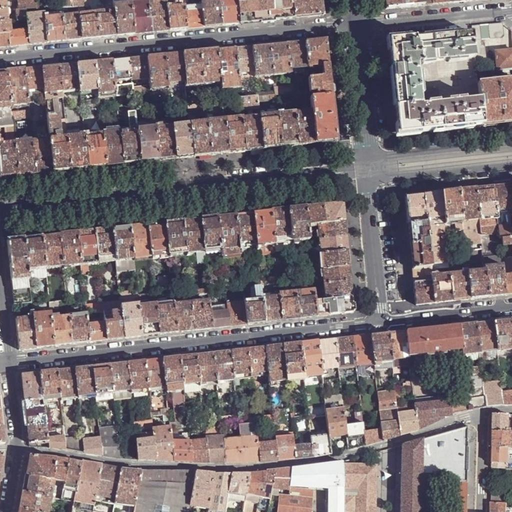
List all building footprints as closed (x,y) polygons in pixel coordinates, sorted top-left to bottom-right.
[(36,0),(17,0),(19,9),(25,9),(38,8),(36,0)] [(201,0),(202,5),(204,27),(216,26),(222,26),(218,0),(201,0)] [(218,0),(222,26),(234,25),(240,24),(236,4),(235,0),(218,0)] [(294,19),(292,0),(249,0),(250,2),(236,4),(240,24),(255,22),(270,21),(281,20),(282,20),(294,19)] [(322,0),(292,0),(294,19),(303,18),(324,15),(324,7),(322,0)] [(404,7),(423,6),(422,0),(384,0),(385,9),(404,7)] [(166,1),(149,2),(152,33),(162,32),(169,31),(167,8),(166,1)] [(149,2),(131,4),(134,35),(146,33),(152,33),(149,2)] [(131,4),(113,5),(114,10),(117,36),(127,35),(134,35),(131,4)] [(202,5),(184,7),(187,29),(197,28),(204,27),(202,5)] [(187,29),(184,7),(175,8),(167,8),(169,31),(180,30),(187,29)] [(19,9),(15,9),(16,20),(21,20),(22,20),(26,19),(26,15),(25,9),(19,9)] [(79,14),(82,40),(84,40),(95,39),(111,37),(117,36),(114,10),(107,11),(97,12),(97,13),(79,14)] [(28,30),(29,45),(39,44),(46,43),(44,17),(43,13),(26,15),(26,19),(27,29),(28,30)] [(62,15),(64,42),(76,40),(82,40),(79,14),(79,13),(62,15)] [(62,15),(44,17),(46,43),(54,43),(64,42),(62,15)] [(7,21),(0,21),(0,34),(7,34),(7,33),(8,32),(7,21)] [(470,26),(470,27),(471,32),(472,39),(483,38),(501,36),(503,34),(501,23),(470,26)] [(7,34),(9,47),(22,46),(29,45),(28,30),(27,29),(22,29),(12,30),(8,32),(7,33),(7,34)] [(479,100),(439,105),(424,106),(424,110),(422,110),(422,111),(418,111),(418,105),(419,105),(418,89),(416,89),(415,81),(417,81),(415,65),(414,65),(413,59),(417,59),(419,59),(419,62),(434,61),(474,57),(472,39),(471,32),(455,34),(432,36),(407,39),(388,40),(391,65),(391,68),(395,107),(396,112),(398,134),(413,133),(442,130),(467,127),(482,126),(479,100)] [(7,34),(0,34),(0,48),(9,47),(7,34)] [(483,38),(472,39),(474,57),(476,71),(489,70),(488,66),(486,59),(483,38)] [(316,41),(306,42),(308,68),(325,66),(325,65),(330,65),(327,40),(316,41)] [(294,43),(288,44),(291,69),(308,68),(306,42),(294,43)] [(277,45),(271,46),(274,76),(291,74),(291,69),(288,44),(277,45)] [(261,47),(253,47),(255,72),(256,77),(261,77),(274,76),(271,46),(261,47)] [(240,49),(235,49),(238,74),(255,72),(253,47),(240,49)] [(224,50),(218,51),(221,84),(222,91),(239,89),(238,74),(235,49),(224,50)] [(511,50),(495,53),(497,69),(511,67),(511,50)] [(208,52),(201,53),(204,85),(221,84),(218,51),(208,52)] [(190,54),(183,54),(186,82),(187,87),(204,85),(201,53),(190,54)] [(172,55),(165,56),(168,84),(186,82),(183,54),(172,55)] [(154,57),(147,58),(150,79),(150,86),(151,89),(168,88),(168,84),(165,56),(154,57)] [(476,71),(474,57),(434,61),(419,62),(419,59),(417,59),(413,59),(414,65),(415,65),(417,81),(415,81),(416,89),(418,89),(419,105),(418,105),(418,111),(422,111),(422,110),(424,110),(424,106),(439,105),(479,100),(477,83),(476,71)] [(138,59),(130,60),(132,80),(132,81),(150,79),(147,58),(138,59)] [(120,61),(112,61),(114,82),(132,80),(130,60),(120,61)] [(101,63),(95,63),(98,91),(98,98),(116,97),(115,87),(114,82),(112,61),(101,63)] [(84,64),(78,65),(80,85),(80,90),(80,93),(98,91),(95,63),(84,64)] [(60,67),(63,92),(74,91),(74,86),(80,85),(78,65),(67,66),(60,67)] [(331,76),(330,65),(325,65),(325,66),(325,71),(323,71),(324,77),(309,78),(310,84),(311,90),(311,93),(316,92),(317,98),(333,96),(331,76)] [(48,68),(43,69),(44,88),(45,89),(45,95),(63,93),(63,92),(60,67),(48,68)] [(32,70),(25,70),(27,90),(27,91),(45,89),(44,88),(43,69),(32,70)] [(14,71),(7,72),(10,107),(28,105),(27,97),(27,91),(27,90),(25,70),(14,71)] [(0,110),(0,111),(11,110),(10,107),(7,72),(0,72),(0,110)] [(274,76),(261,77),(262,86),(275,84),(274,76)] [(511,79),(498,81),(477,83),(479,100),(482,126),(504,123),(511,122),(511,79)] [(116,97),(134,95),(133,93),(133,88),(132,85),(115,87),(116,97)] [(276,100),(276,101),(294,99),(294,97),(293,92),(292,86),(288,86),(279,87),(275,87),(275,92),(276,95),(276,100)] [(313,111),(316,144),(337,141),(333,103),(333,96),(317,98),(311,98),(313,111)] [(241,99),(242,111),(259,109),(258,102),(258,97),(241,99)] [(59,101),(47,102),(48,117),(58,117),(60,116),(59,101)] [(11,110),(0,111),(1,119),(12,118),(11,113),(11,110)] [(313,111),(295,113),(298,146),(316,144),(313,111)] [(295,113),(278,115),(281,147),(298,146),(295,113)] [(278,115),(260,117),(263,149),(281,147),(278,115)] [(136,116),(129,117),(130,131),(137,130),(137,123),(136,116)] [(48,117),(47,117),(49,133),(50,140),(60,138),(59,121),(58,117),(48,117)] [(172,117),(154,119),(154,121),(155,128),(172,126),(172,118),(172,117)] [(189,117),(172,118),(172,126),(190,124),(189,117)] [(260,117),(242,119),(246,151),(263,149),(260,117)] [(1,119),(0,119),(0,128),(13,127),(12,118),(1,119)] [(242,119),(225,121),(228,153),(246,151),(242,119)] [(65,120),(59,121),(60,138),(67,138),(65,120)] [(225,121),(208,122),(211,155),(228,153),(225,121)] [(149,122),(137,123),(137,130),(149,129),(149,122)] [(208,122),(190,124),(193,157),(211,155),(208,122)] [(190,124),(172,126),(176,159),(193,157),(190,124)] [(119,125),(102,127),(102,134),(120,132),(119,125)] [(172,126),(155,128),(159,161),(176,159),(172,126)] [(149,129),(137,130),(141,163),(159,161),(155,128),(149,129)] [(130,131),(120,132),(123,165),(141,163),(137,130),(130,131)] [(120,132),(102,134),(106,167),(123,165),(120,132)] [(102,134),(85,136),(88,169),(106,167),(102,134)] [(85,136),(67,138),(71,171),(88,169),(85,136)] [(60,138),(50,140),(53,173),(71,171),(67,138),(60,138)] [(37,141),(32,142),(35,175),(53,173),(50,140),(37,141)] [(32,142),(15,144),(18,176),(35,175),(32,142)] [(0,145),(0,178),(18,176),(15,144),(0,145)] [(499,186),(493,187),(496,212),(511,209),(511,198),(511,185),(499,186)] [(482,188),(475,189),(479,218),(496,216),(496,212),(493,187),(482,188)] [(460,190),(458,190),(461,220),(479,218),(475,189),(465,190),(460,190)] [(446,192),(440,192),(443,222),(461,220),(458,190),(446,192)] [(429,194),(423,195),(425,223),(425,224),(436,223),(443,222),(440,192),(429,194)] [(423,195),(404,197),(407,224),(420,223),(425,223),(423,195)] [(324,224),(345,222),(344,207),(343,203),(323,206),(324,224)] [(323,206),(305,208),(307,226),(318,225),(318,224),(324,224),(323,206)] [(305,208),(288,210),(291,241),(309,239),(307,226),(305,208)] [(288,210),(270,212),(274,243),(291,241),(288,210)] [(270,212),(253,213),(256,246),(274,243),(270,212)] [(253,213),(235,215),(239,248),(256,246),(253,213)] [(235,215),(218,217),(221,250),(222,257),(240,255),(239,248),(235,215)] [(509,215),(496,216),(499,239),(501,239),(511,237),(511,229),(510,230),(509,215)] [(496,216),(479,218),(479,226),(482,249),(483,257),(500,255),(500,254),(499,239),(496,216)] [(218,217),(200,219),(203,252),(221,250),(218,217)] [(479,218),(461,220),(461,225),(461,228),(479,226),(479,218)] [(200,219),(182,221),(186,254),(196,253),(203,252),(200,219)] [(461,220),(443,222),(444,232),(455,231),(455,226),(461,225),(461,220)] [(182,221),(165,223),(169,255),(186,254),(182,221)] [(345,227),(345,222),(324,224),(318,224),(318,225),(319,239),(346,236),(345,227)] [(436,223),(425,224),(426,230),(426,235),(429,263),(447,262),(445,244),(440,245),(439,233),(444,232),(443,222),(436,223)] [(165,223),(147,225),(151,258),(169,255),(165,223)] [(420,223),(407,224),(410,250),(412,269),(430,267),(429,263),(426,235),(426,230),(420,230),(420,223)] [(147,225),(129,227),(133,259),(151,258),(147,225)] [(479,226),(461,228),(462,231),(464,250),(482,249),(479,226)] [(129,227),(112,229),(115,261),(133,259),(129,227)] [(112,229),(94,231),(98,263),(115,261),(112,229)] [(94,231),(77,233),(80,265),(88,265),(98,263),(94,231)] [(77,233),(59,235),(63,267),(80,265),(77,233)] [(59,235),(42,237),(45,269),(63,267),(59,235)] [(346,236),(319,239),(321,254),(348,252),(347,242),(346,236)] [(42,237),(25,239),(28,271),(45,269),(42,237)] [(511,237),(501,239),(502,247),(511,245),(511,237)] [(7,241),(12,281),(29,280),(28,271),(25,239),(7,241)] [(203,252),(196,253),(197,264),(205,263),(203,252)] [(323,269),(349,267),(348,257),(348,252),(321,254),(323,269)] [(500,255),(483,257),(484,267),(501,265),(501,258),(500,255)] [(133,259),(115,261),(117,273),(134,271),(133,259)] [(88,265),(80,265),(81,274),(89,273),(88,265)] [(501,265),(484,267),(484,270),(487,297),(498,296),(505,295),(503,277),(502,271),(501,265)] [(349,267),(323,269),(324,284),(351,281),(350,272),(349,267)] [(430,267),(412,269),(412,278),(413,283),(431,281),(430,276),(430,269),(430,267)] [(484,270),(466,272),(469,299),(479,298),(487,297),(484,270)] [(466,272),(449,274),(451,301),(461,300),(469,299),(466,272)] [(449,274),(430,276),(431,281),(433,303),(445,302),(451,301),(449,274)] [(511,275),(503,277),(505,295),(511,294),(511,275)] [(29,280),(12,281),(14,304),(31,302),(29,280)] [(351,281),(324,284),(326,300),(352,297),(351,286),(351,281)] [(431,281),(413,283),(415,305),(427,304),(433,303),(431,281)] [(261,286),(254,287),(255,299),(262,298),(261,292),(261,286)] [(307,318),(317,317),(315,301),(314,290),(297,292),(299,319),(307,318)] [(293,320),(299,319),(297,292),(279,294),(280,298),(282,321),(293,320)] [(155,293),(137,295),(137,297),(137,301),(155,299),(155,293)] [(352,297),(326,300),(326,305),(328,316),(354,313),(353,305),(352,297)] [(256,324),(265,323),(262,300),(262,298),(255,299),(245,301),(245,303),(247,325),(256,324)] [(273,322),(282,321),(280,298),(262,300),(265,323),(273,322)] [(209,301),(191,303),(194,331),(204,330),(212,329),(210,313),(209,301)] [(322,301),(315,301),(317,317),(324,316),(328,316),(326,305),(323,305),(322,301)] [(120,302),(102,303),(103,312),(121,310),(120,306),(120,302)] [(102,303),(85,305),(85,307),(85,314),(99,312),(103,312),(102,303)] [(174,303),(156,305),(160,335),(170,333),(177,333),(174,305),(174,303)] [(187,332),(194,331),(191,303),(174,305),(177,333),(187,332)] [(245,303),(227,305),(228,311),(229,327),(237,326),(247,325),(245,303)] [(135,337),(141,337),(138,307),(138,304),(120,306),(121,310),(124,339),(135,337)] [(156,305),(138,307),(141,337),(152,335),(160,335),(156,305)] [(105,322),(106,341),(115,340),(124,339),(121,310),(103,312),(104,316),(105,322)] [(223,327),(229,327),(228,311),(210,313),(212,329),(223,327)] [(50,314),(33,315),(33,318),(36,348),(45,347),(54,347),(51,318),(50,314)] [(86,315),(68,317),(71,345),(82,343),(89,343),(87,324),(86,315)] [(68,317),(51,318),(54,347),(64,345),(71,345),(68,317)] [(19,350),(36,348),(33,318),(16,320),(17,330),(19,350)] [(499,321),(494,322),(497,350),(497,351),(511,349),(511,329),(511,320),(499,321)] [(105,322),(87,324),(89,343),(97,342),(106,341),(105,322)] [(482,323),(476,324),(479,351),(497,350),(494,322),(482,323)] [(467,325),(459,326),(462,351),(462,355),(480,353),(479,351),(476,324),(467,325)] [(459,326),(432,329),(406,332),(409,357),(426,355),(426,357),(444,355),(444,353),(462,351),(459,326)] [(396,333),(389,334),(391,360),(409,358),(409,357),(406,332),(396,333)] [(379,335),(371,336),(374,364),(391,362),(391,360),(389,334),(379,335)] [(363,337),(353,338),(356,366),(374,364),(371,336),(363,337)] [(343,339),(335,340),(339,368),(356,366),(353,338),(343,339)] [(326,341),(318,342),(321,370),(327,369),(339,368),(335,340),(326,341)] [(306,343),(300,344),(304,377),(321,375),(321,370),(318,342),(306,343)] [(291,345),(283,346),(287,380),(287,382),(304,380),(304,377),(300,344),(291,345)] [(273,347),(265,348),(268,376),(268,382),(287,380),(283,346),(273,347)] [(254,349),(248,350),(250,378),(268,376),(265,348),(254,349)] [(511,349),(497,351),(498,357),(511,355),(511,349)] [(236,351),(231,352),(233,379),(250,378),(248,350),(236,351)] [(497,350),(479,351),(480,353),(480,359),(498,357),(497,351),(497,350)] [(221,353),(214,353),(216,381),(233,379),(231,352),(221,353)] [(204,355),(196,355),(199,384),(216,381),(214,353),(204,355)] [(186,357),(179,357),(183,385),(199,384),(196,355),(186,357)] [(167,359),(162,359),(165,387),(171,387),(183,385),(179,357),(167,359)] [(409,358),(391,360),(391,362),(392,368),(410,366),(409,358)] [(149,361),(144,361),(148,389),(165,387),(162,359),(149,361)] [(134,363),(126,364),(130,391),(148,389),(144,361),(134,363)] [(391,362),(374,364),(375,372),(392,370),(392,368),(391,362)] [(115,365),(109,365),(112,393),(130,391),(126,364),(115,365)] [(100,366),(92,367),(95,395),(112,393),(109,365),(100,366)] [(481,366),(463,368),(466,398),(485,396),(485,394),(483,384),(481,366)] [(82,369),(75,369),(78,397),(95,395),(92,367),(82,369)] [(63,371),(57,371),(60,399),(78,397),(75,369),(63,371)] [(48,372),(40,373),(43,401),(60,399),(57,371),(48,372)] [(465,395),(463,372),(456,373),(459,396),(465,395)] [(40,373),(22,375),(23,390),(25,403),(37,402),(43,401),(40,373)] [(199,384),(183,385),(183,393),(200,391),(199,384)] [(183,385),(171,387),(175,423),(169,424),(169,428),(170,430),(187,427),(183,393),(183,385)] [(165,387),(148,389),(148,397),(166,395),(165,387)] [(148,389),(130,391),(130,399),(148,397),(148,389)] [(130,391),(112,393),(113,401),(130,399),(130,391)] [(395,391),(377,393),(379,411),(397,409),(395,391)] [(511,391),(502,392),(504,405),(511,404),(511,391)] [(502,392),(485,394),(485,396),(486,407),(498,406),(504,405),(502,392)] [(252,396),(235,398),(237,419),(238,424),(239,435),(244,434),(244,436),(245,443),(258,442),(252,396)] [(485,396),(466,398),(467,399),(468,411),(479,408),(486,407),(485,396)] [(342,399),(324,401),(325,408),(343,406),(342,399)] [(467,399),(450,401),(450,416),(456,413),(468,411),(467,399)] [(450,401),(414,406),(415,412),(417,430),(450,416),(450,401)] [(37,402),(25,403),(26,418),(27,426),(46,424),(46,423),(43,407),(38,407),(37,402)] [(343,409),(326,410),(328,430),(328,435),(328,437),(346,435),(346,433),(344,417),(343,409)] [(397,409),(379,411),(380,424),(398,422),(397,414),(397,409)] [(415,412),(397,414),(398,422),(399,435),(410,432),(417,430),(415,412)] [(344,417),(346,433),(346,435),(347,449),(347,450),(356,448),(365,446),(363,432),(363,428),(361,415),(344,417)] [(493,432),(508,433),(509,415),(494,415),(493,425),(493,432)] [(151,421),(133,423),(134,430),(152,428),(151,421)] [(398,422),(380,424),(380,426),(381,429),(382,440),(391,438),(399,435),(398,422)] [(46,424),(27,426),(28,436),(29,444),(48,444),(48,441),(46,429),(46,424)] [(422,474),(420,511),(432,511),(433,475),(448,476),(448,481),(456,482),(467,482),(469,426),(423,439),(422,474)] [(116,427),(99,429),(101,445),(102,456),(111,458),(119,459),(118,443),(116,427)] [(169,428),(152,430),(153,434),(156,462),(165,462),(173,462),(171,442),(170,430),(169,428)] [(64,433),(65,439),(82,437),(81,429),(64,431),(64,433)] [(381,429),(363,432),(365,446),(374,443),(382,440),(381,429)] [(493,441),(493,447),(508,448),(511,448),(511,432),(508,433),(493,432),(493,441)] [(153,434),(135,436),(136,444),(138,461),(147,461),(156,462),(153,434)] [(188,436),(189,442),(191,463),(202,463),(208,463),(205,438),(205,434),(188,436)] [(328,435),(310,436),(311,444),(313,457),(324,455),(330,454),(328,437),(328,435)] [(222,436),(205,438),(208,463),(217,463),(225,463),(223,445),(222,436)] [(244,436),(228,437),(229,444),(240,443),(245,443),(244,436)] [(83,447),(82,437),(65,439),(66,451),(75,452),(84,454),(83,447)] [(58,440),(48,441),(48,444),(48,446),(54,447),(58,448),(63,450),(66,451),(65,439),(58,440)] [(401,502),(400,511),(420,511),(422,474),(423,439),(402,445),(401,502)] [(189,442),(171,442),(173,462),(185,463),(191,463),(189,442)] [(245,443),(240,443),(242,463),(260,462),(258,445),(258,444),(258,442),(245,443)] [(136,444),(118,443),(119,459),(129,460),(130,461),(138,461),(136,444)] [(229,444),(223,445),(225,463),(233,463),(242,463),(240,443),(229,444)] [(275,443),(258,445),(260,462),(269,461),(277,460),(275,445),(275,443)] [(293,443),(279,445),(281,460),(288,459),(295,459),(294,446),(293,443)] [(311,444),(294,446),(295,459),(304,458),(313,457),(311,444)] [(101,445),(83,447),(84,454),(93,455),(102,456),(101,445)] [(493,457),(493,464),(505,465),(508,464),(508,448),(493,447),(493,457)] [(27,468),(25,475),(53,479),(56,459),(42,458),(29,456),(27,468)] [(60,459),(56,459),(53,479),(54,480),(56,480),(65,481),(69,460),(60,459)] [(74,461),(69,460),(65,481),(65,485),(64,489),(76,491),(82,463),(74,461)] [(92,463),(82,462),(82,463),(76,491),(75,500),(95,504),(95,500),(97,494),(102,465),(92,463)] [(290,487),(290,485),(328,488),(343,489),(343,462),(313,465),(293,468),(289,467),(275,468),(275,469),(272,487),(290,489),(290,487)] [(345,464),(344,489),(345,489),(356,489),(376,490),(376,465),(345,464)] [(97,494),(116,498),(121,468),(111,466),(102,465),(97,494)] [(121,468),(116,498),(115,502),(123,503),(135,505),(141,471),(141,470),(128,469),(121,468)] [(270,470),(266,470),(261,496),(262,496),(270,498),(270,494),(272,487),(275,469),(270,470)] [(249,473),(246,493),(261,496),(266,470),(265,471),(254,472),(249,473)] [(188,511),(190,506),(196,471),(141,471),(135,505),(135,508),(134,511),(188,511)] [(196,471),(190,506),(195,507),(208,509),(215,473),(204,472),(196,471)] [(224,511),(227,501),(227,497),(229,490),(232,473),(219,473),(215,473),(208,509),(207,511),(224,511)] [(232,473),(229,490),(246,493),(249,473),(239,473),(232,473)] [(23,486),(22,492),(51,497),(54,480),(53,479),(25,475),(23,486)] [(467,482),(456,482),(456,496),(466,497),(467,482)] [(310,511),(313,491),(290,487),(290,489),(289,496),(270,494),(270,498),(267,511),(310,511)] [(342,511),(343,489),(328,488),(328,491),(326,490),(326,501),(328,501),(328,511),(342,511)] [(506,489),(492,488),(492,499),(491,503),(506,504),(506,489)] [(75,500),(76,491),(64,489),(63,495),(62,499),(70,500),(75,501),(75,500)] [(345,489),(344,511),(355,511),(356,489),(345,489)] [(375,511),(376,490),(356,489),(355,511),(375,511)] [(229,490),(227,497),(231,498),(244,501),(246,493),(229,490)] [(20,502),(19,509),(30,511),(48,511),(51,500),(51,497),(22,492),(20,502)] [(97,494),(95,500),(115,504),(115,502),(116,498),(97,494)] [(257,511),(258,511),(267,511),(270,498),(262,496),(261,499),(260,498),(259,502),(257,511)] [(466,497),(456,496),(456,506),(466,506),(466,497)] [(93,511),(95,504),(75,500),(75,501),(73,508),(93,511)] [(113,511),(114,510),(115,504),(95,500),(95,504),(93,511),(113,511)] [(114,510),(122,511),(123,503),(115,502),(115,504),(114,510)]
